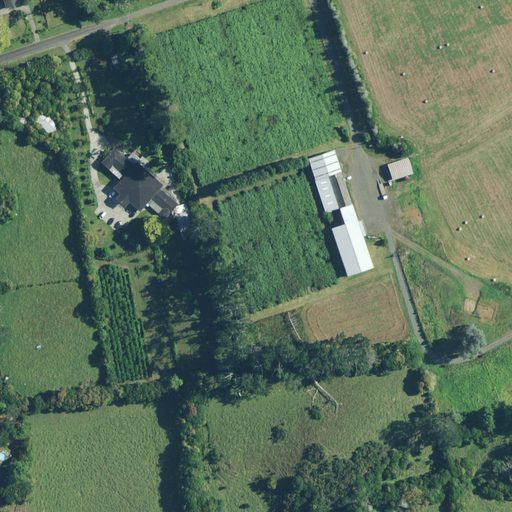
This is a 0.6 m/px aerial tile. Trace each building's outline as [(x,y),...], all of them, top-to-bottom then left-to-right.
[(19,0),(2,0),(5,10),(21,4),(19,0)] [(60,126),(43,109),(32,120),(50,137),(60,126)] [(180,204),(114,147),(101,162),(119,178),(111,188),(139,213),(148,203),(167,219),(180,204)] [(340,173),(333,152),(308,160),(315,181),(326,214),(338,210),(343,225),(331,229),(346,276),(372,268),(362,236),(365,235),(361,221),(357,222),(351,205),(340,173)] [(412,174),(407,158),(387,165),(392,180),(412,174)] [(424,222),(419,206),(402,211),(403,217),(401,218),(402,223),(405,222),(407,227),(424,222)] [(496,307),(464,297),(459,311),(473,315),(473,317),(491,323),(496,307)] [(434,381),(430,369),(423,371),(427,383),(434,381)]
